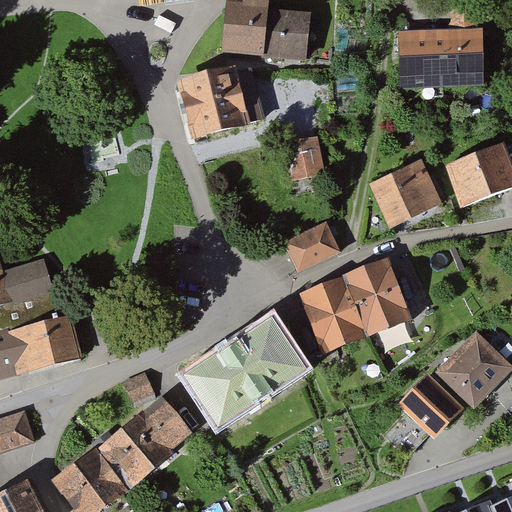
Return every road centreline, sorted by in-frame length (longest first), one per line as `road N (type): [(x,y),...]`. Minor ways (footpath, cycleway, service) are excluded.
road 1 (residential): [(232,320),(205,209),(163,110)]
road 2 (residential): [(61,398),(232,320)]
road 3 (residential): [(511,458),(346,511)]
road 4 (residential): [(163,110),(113,17),(84,0)]
road 5 (residential): [(232,320),(354,264)]
road 6 (residential): [(163,110),(195,27),(228,0)]
